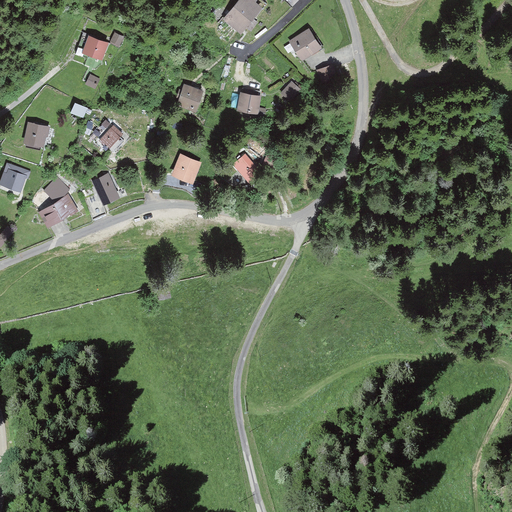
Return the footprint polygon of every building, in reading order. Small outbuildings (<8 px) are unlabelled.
[(238,0),(222,20),(241,35),(263,9),(256,3),(257,0),(238,0)] [(289,42),(302,62),(322,49),(309,29),(289,42)] [(121,48),(124,39),(116,36),(113,45),(121,48)] [(90,38),(82,58),(103,65),(110,45),(90,38)] [(80,45),(74,43),(70,55),(77,57),(80,45)] [(316,71),(322,86),(339,80),(333,64),(316,71)] [(100,82),(90,77),(85,87),(95,92),(100,82)] [(293,100),(304,87),(294,78),(282,91),(293,100)] [(173,109),(196,116),(203,94),(181,86),(173,109)] [(240,95),(237,115),(258,118),(261,99),(240,95)] [(77,100),(73,111),(87,116),(91,105),(77,100)] [(108,118),(103,127),(110,130),(114,121),(108,118)] [(27,126),(23,149),(45,153),(50,131),(27,126)] [(114,129),(97,146),(108,156),(125,140),(114,129)] [(200,164),(180,156),(172,176),(192,184),(200,164)] [(248,156),(230,169),(244,187),(261,174),(248,156)] [(9,168),(1,191),(21,198),(29,175),(9,168)] [(94,180),(104,201),(118,194),(108,173),(94,180)] [(40,211),(48,223),(75,206),(64,192),(67,189),(57,178),(47,189),(57,200),(40,211)] [(352,209),(361,193),(351,188),(342,204),(352,209)] [(169,292),(162,294),(164,303),(171,301),(169,292)]
